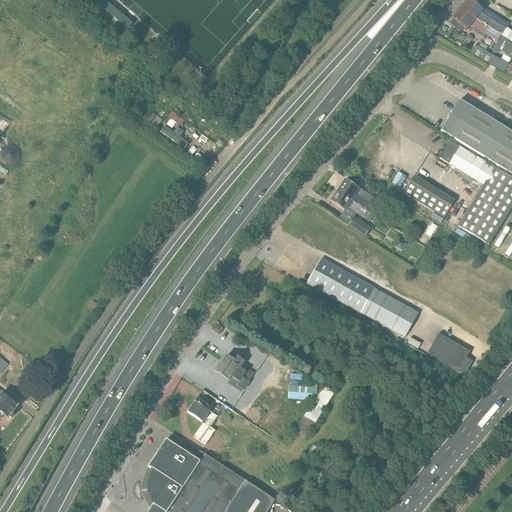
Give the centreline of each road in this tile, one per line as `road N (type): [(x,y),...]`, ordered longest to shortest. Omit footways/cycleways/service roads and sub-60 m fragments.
road 1 (motorway): [(401,0),(363,32),(191,227),(92,365),(3,511)]
road 2 (motorway): [(413,0),(180,294),(49,511)]
road 3 (residential): [(0,476),(106,317),(351,0)]
road 4 (tertiary): [(88,511),(228,282),(427,55)]
road 5 (motorway): [(399,511),(511,379)]
